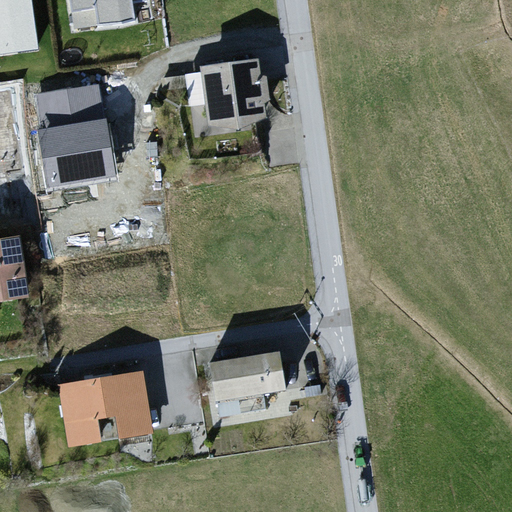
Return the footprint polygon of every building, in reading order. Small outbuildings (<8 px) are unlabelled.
[(0,0),(0,52),(35,47),(28,0),(0,0)] [(72,0),(78,30),(134,19),(131,2),(140,0),(72,0)] [(256,66),(204,72),(214,149),(265,142),(256,66)] [(113,176),(98,85),(35,96),(50,186),(113,176)] [(0,300),(24,297),(15,244),(0,246),(0,300)] [(276,360),(210,371),(219,424),(284,413),(276,360)] [(138,381),(57,394),(65,447),(146,435),(138,381)]
